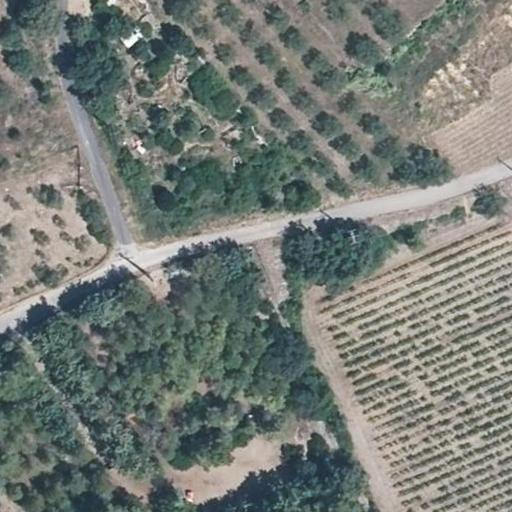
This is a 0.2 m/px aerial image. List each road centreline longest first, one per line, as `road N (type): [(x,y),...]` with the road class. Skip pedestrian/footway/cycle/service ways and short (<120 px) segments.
road 1 (unclassified): [(511,168),(429,197),(129,262)]
road 2 (unclassified): [(129,262),(59,55),(60,0)]
road 3 (unclassified): [(129,262),(0,319)]
